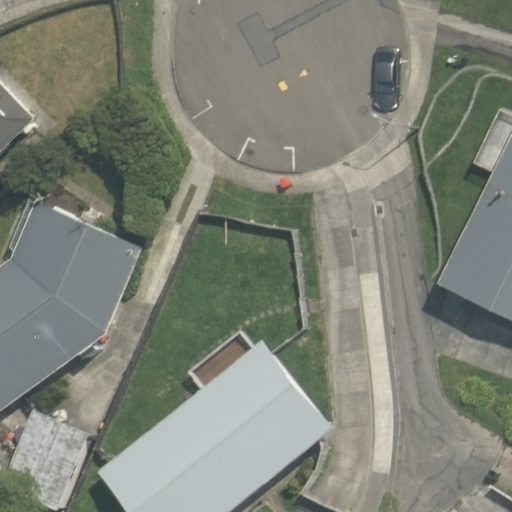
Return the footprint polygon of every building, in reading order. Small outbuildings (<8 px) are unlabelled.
[(0,169),(56,116),(0,57),(0,169)] [(511,179),(460,281),(511,307),(511,179)] [(163,245),(59,200),(32,257),(0,279),(0,388),(16,413),(95,354),(99,358),(114,348),(111,343),(123,334),(163,245)] [(247,511),(357,425),(284,336),(117,470),(150,511),(247,511)] [(99,438),(51,413),(15,484),(63,508),(99,438)]
